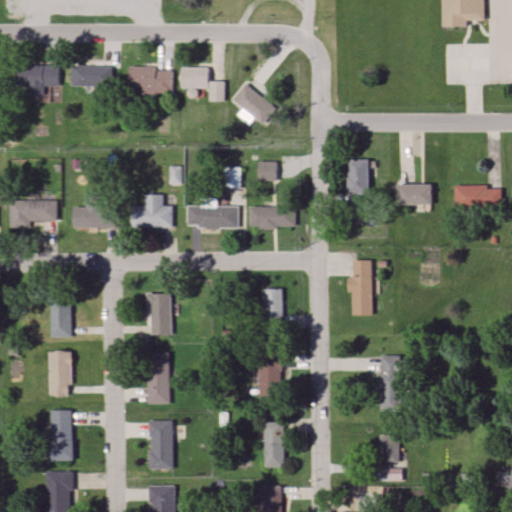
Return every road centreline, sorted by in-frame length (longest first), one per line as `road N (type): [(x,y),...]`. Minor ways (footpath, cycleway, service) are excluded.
road 1 (residential): [(321,511),(321,74),(316,49),(301,37)]
road 2 (residential): [(0,260),(318,259)]
road 3 (residential): [(301,37),(0,34)]
road 4 (residential): [(115,511),(112,260)]
road 5 (residential): [(320,123),(511,124)]
